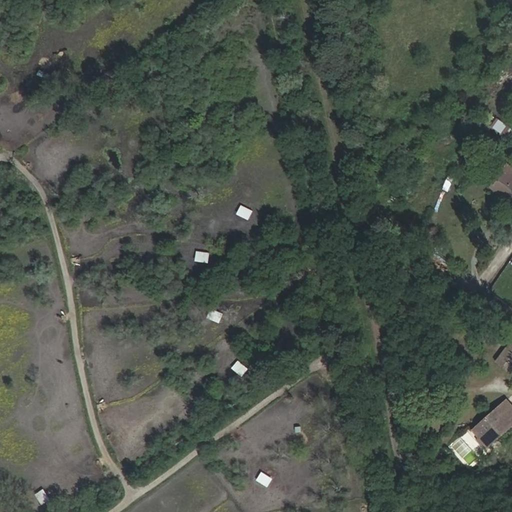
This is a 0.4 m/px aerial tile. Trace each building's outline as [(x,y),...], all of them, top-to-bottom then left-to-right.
[(511,126),(499,117),(493,125),(507,135),(511,128),(511,126)] [(471,174),(479,164),(464,151),(456,162),(471,174)] [(511,200),(511,166),(504,163),(492,193),(511,200)] [(511,353),(507,349),(498,361),(511,371),(511,369),(511,353)] [(492,433),(503,424),(511,416),(511,415),(511,407),(507,401),(474,430),(489,447),(497,439),(492,433)] [(508,430),(503,424),(492,433),(497,439),(508,430)] [(468,464),(477,457),(462,440),(453,447),(468,464)] [(47,489),(37,492),(41,504),(51,501),(47,489)]
